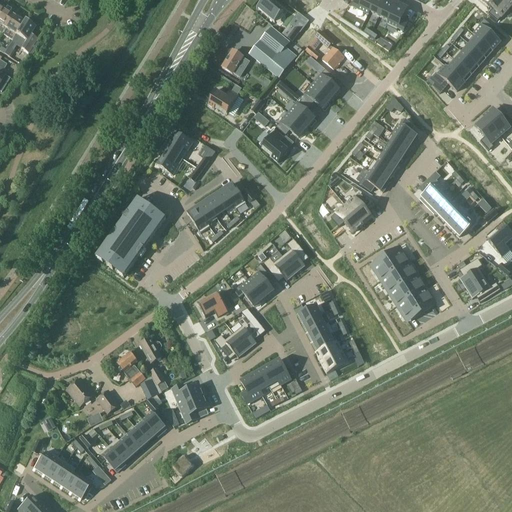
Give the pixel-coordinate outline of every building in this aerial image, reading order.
[(271,0),(264,0),(257,10),(258,9),(275,24),(284,13),(283,12),(283,13),(273,4),(274,2),(271,0)] [(356,0),(352,8),(368,15),(369,16),(370,14),(369,13),(375,0),(356,0)] [(385,0),(375,0),(369,13),(370,14),(379,18),(387,1),(385,0)] [(483,0),(482,1),(492,10),(488,15),(497,23),(501,18),(510,9),(499,0),(483,0)] [(511,0),(499,0),(510,9),(511,6),(511,0)] [(387,1),(379,18),(388,22),(389,23),(397,6),(387,1)] [(388,22),(386,27),(397,32),(398,30),(404,33),(409,21),(404,18),(407,11),(397,6),(389,23),(388,22)] [(0,33),(2,35),(13,17),(3,11),(0,15),(0,25),(0,26),(0,33)] [(23,23),(24,22),(23,23),(13,17),(2,35),(12,41),(16,36),(24,23),(23,23)] [(481,27),(473,35),(475,37),(475,36),(491,50),(491,51),(492,52),(500,44),(489,33),(493,29),(483,20),(479,25),(481,27)] [(24,23),(16,36),(26,42),(21,50),(30,56),(39,41),(30,36),(35,28),(24,22),(23,23),(24,23)] [(308,28),(296,42),(305,49),(316,35),(308,28)] [(271,29),(250,56),(279,80),(295,59),(284,50),(288,44),(271,29)] [(295,29),(287,39),(292,42),(299,33),(295,29)] [(320,33),(315,39),(316,40),(321,44),(327,50),(330,47),(333,43),(325,36),(320,33)] [(475,37),(468,45),(484,59),(491,51),(491,50),(475,36),(475,37)] [(306,52),(314,59),(315,60),(316,61),(320,56),(319,55),(314,51),(321,44),(316,40),(315,41),(306,52)] [(461,52),(461,53),(477,67),(484,59),(468,45),(461,52)] [(330,52),(322,62),(333,71),(344,59),(333,50),(330,47),(327,50),(330,52)] [(459,51),(452,60),(453,61),(454,61),(470,75),(477,67),(461,53),(461,52),(459,51)] [(233,52),(222,69),(232,75),(239,79),(249,63),(242,59),(243,59),(233,52)] [(0,92),(1,93),(10,80),(4,76),(2,80),(0,78),(0,72),(1,74),(6,66),(0,61),(0,92)] [(447,69),(463,83),(470,75),(454,61),(453,61),(447,69)] [(434,81),(431,85),(440,95),(444,90),(441,87),(445,83),(457,93),(465,84),(463,83),(447,69),(445,67),(438,76),(436,74),(432,79),(434,81)] [(303,84),(306,72),(293,68),(286,90),(292,92),(295,81),(303,84)] [(321,76),(313,86),(331,101),(339,92),(331,84),(335,79),(325,71),(321,76)] [(313,86),(301,100),(310,108),(314,103),(323,111),(331,101),(313,86)] [(216,91),(207,105),(215,110),(216,108),(227,115),(227,116),(228,115),(234,119),(244,102),(238,98),(239,98),(237,97),(231,93),(230,92),(226,98),(216,92),(217,91),(216,91)] [(301,100),(288,114),(307,130),(315,120),(306,113),(310,108),(301,100)] [(394,100),(387,108),(391,112),(394,108),(400,113),(403,109),(394,100)] [(259,102),(252,112),(256,115),(264,106),(259,102)] [(490,113),(483,118),(485,120),(501,138),(510,129),(495,112),(492,114),(490,113)] [(259,114),(255,119),(265,127),(269,123),(259,114)] [(288,114),(276,129),(286,137),(290,132),(299,139),(307,130),(288,114)] [(485,120),(476,128),(485,138),(480,143),(488,152),(493,148),(491,146),(501,138),(485,120)] [(398,125),(391,135),(393,136),(394,136),(411,147),(417,138),(411,134),(414,128),(403,121),(400,127),(398,125)] [(273,130),(260,146),(262,148),(263,148),(273,157),(271,158),(278,164),(289,151),(288,151),(280,145),(285,140),(273,130)] [(322,149),(319,147),(322,144),(312,133),(299,145),(311,159),(322,149)] [(169,144),(166,150),(179,158),(184,150),(188,153),(193,145),(178,135),(171,145),(169,144)] [(393,136),(388,145),(405,156),(411,147),(394,136),(393,136)] [(388,145),(382,154),(399,165),(405,156),(388,145)] [(164,157),(158,167),(173,177),(178,169),(174,166),(179,158),(166,150),(162,156),(164,157)] [(376,163),(393,174),(399,165),(382,154),(376,163)] [(204,160),(197,169),(202,173),(209,163),(204,160)] [(374,161),(367,171),(370,173),(370,172),(387,183),(393,174),(376,163),(374,161)] [(197,169),(190,179),(195,183),(202,173),(197,169)] [(370,173),(360,187),(371,194),(374,189),(383,194),(389,184),(387,183),(370,172),(370,173)] [(436,173),(428,181),(432,186),(441,178),(436,173)] [(332,175),(328,187),(330,189),(341,180),(332,175)] [(424,196),(421,199),(422,199),(429,207),(442,195),(443,195),(446,192),(438,183),(434,187),(424,196)] [(233,186),(224,192),(234,207),(236,211),(246,205),(233,185),(232,185),(233,186)] [(247,191),(243,195),(255,210),(260,207),(247,191)] [(224,192),(215,198),(225,213),(234,207),(224,192)] [(359,195),(345,207),(361,225),(370,217),(363,208),(368,204),(359,195)] [(442,195),(429,207),(437,215),(450,202),(443,195),(442,195)] [(215,198),(206,204),(216,219),(217,218),(225,213),(215,198)] [(98,256),(96,259),(103,263),(105,261),(109,264),(107,267),(113,271),(115,268),(119,271),(117,274),(124,279),(126,276),(139,258),(144,250),(166,220),(138,200),(98,256)] [(450,202),(437,215),(444,223),(457,210),(456,209),(450,202)] [(206,204),(197,210),(208,227),(209,226),(218,220),(217,218),(216,219),(206,204)] [(457,210),(444,223),(452,230),(468,215),(468,214),(460,206),(456,209),(457,210)] [(345,207),(331,219),(339,229),(344,224),(351,233),(354,231),(356,232),(363,226),(361,225),(345,207)] [(188,214),(187,215),(192,223),(189,225),(194,233),(198,231),(200,235),(210,228),(209,226),(208,227),(197,210),(188,215),(188,214)] [(493,211),(484,219),(488,224),(497,216),(493,211)] [(468,215),(452,230),(460,239),(476,223),(468,215)] [(489,242),(488,243),(502,259),(510,252),(506,247),(511,241),(511,235),(504,226),(498,232),(499,234),(489,243),(489,242)] [(285,233),(280,237),(285,243),(290,239),(285,233)] [(291,251),(283,258),(296,275),(305,268),(306,268),(303,264),(302,263),(307,259),(308,260),(309,260),(294,241),(287,246),(291,251)] [(401,251),(373,269),(406,321),(434,303),(401,251)] [(270,260),(264,265),(279,284),(279,283),(278,282),(283,278),(284,279),(287,283),(288,282),(287,282),(296,275),(283,258),(274,265),(270,260)] [(461,271),(459,272),(463,278),(460,280),(460,281),(466,290),(485,279),(479,269),(482,267),(478,260),(467,267),(461,271)] [(464,263),(458,267),(461,271),(467,267),(464,263)] [(502,265),(499,270),(508,277),(511,272),(502,265)] [(258,274),(249,282),(264,301),(274,293),(271,289),(264,280),(269,276),(261,266),(255,271),(258,274)] [(485,279),(466,290),(473,300),(472,300),(472,301),(476,298),(480,304),(501,291),(496,284),(491,288),(485,279)] [(237,286),(231,290),(239,300),(244,296),(254,308),(264,301),(249,282),(240,289),(237,286)] [(328,292),(321,296),(325,304),(332,300),(328,292)] [(205,300),(197,304),(205,319),(206,319),(206,318),(214,313),(218,319),(228,312),(218,295),(217,295),(218,296),(206,302),(205,300)] [(317,306),(297,316),(297,317),(299,316),(304,325),(322,316),(317,306)] [(243,328),(234,335),(247,352),(256,345),(257,345),(254,342),(253,340),(259,336),(260,337),(251,326),(257,322),(252,315),(246,320),(245,318),(239,323),(243,328)] [(322,316),(304,325),(309,335),(327,326),(327,325),(322,316)] [(327,326),(309,335),(314,345),(332,335),(334,334),(329,324),(327,325),(327,326)] [(140,330),(138,336),(146,338),(148,333),(140,330)] [(221,337),(215,342),(230,361),(231,361),(230,359),(235,355),(236,356),(238,360),(239,359),(247,352),(234,335),(225,342),(221,337)] [(332,335),(314,345),(318,354),(319,354),(337,345),(337,344),(332,335)] [(150,340),(140,346),(150,364),(161,359),(158,353),(161,351),(162,347),(160,344),(156,343),(153,345),(150,340)] [(318,354),(316,355),(322,365),(344,353),(339,343),(337,344),(337,345),(319,354),(318,354)] [(344,353),(322,365),(327,375),(349,363),(344,353)] [(131,355),(118,366),(123,372),(131,381),(136,388),(146,380),(140,373),(132,365),(136,361),(131,355)] [(279,361),(270,367),(281,386),(291,381),(279,361)] [(270,367),(260,372),(270,390),(271,392),(281,386),(270,367)] [(157,370),(150,374),(162,394),(168,390),(157,370)] [(260,372),(251,377),(261,395),(270,390),(260,372)] [(251,377),(241,383),(247,392),(241,396),(247,406),(263,397),(261,395),(251,377)] [(81,380),(67,392),(80,407),(94,396),(81,380)] [(153,381),(141,386),(148,401),(159,395),(153,381)] [(183,386),(172,391),(179,408),(204,398),(200,390),(198,391),(197,387),(185,392),(183,386)] [(110,392),(98,401),(108,415),(120,406),(110,392)] [(204,398),(179,408),(186,425),(189,424),(197,421),(195,415),(206,410),(205,407),(207,406),(204,398)] [(150,401),(146,405),(152,413),(154,414),(158,410),(150,401)] [(5,407),(1,416),(11,422),(16,413),(15,409),(9,406),(5,407)] [(173,411),(163,415),(168,420),(175,417),(173,411)] [(152,414),(143,421),(156,436),(156,437),(158,439),(158,438),(167,431),(152,414)] [(99,416),(88,421),(92,428),(102,423),(99,416)] [(1,417),(0,417),(0,430),(5,434),(11,423),(1,417)] [(143,421),(134,428),(136,430),(148,444),(156,437),(156,436),(143,421)] [(136,430),(128,437),(140,451),(148,444),(136,430)] [(85,436),(81,440),(88,449),(93,445),(85,436)] [(119,442),(119,443),(132,458),(140,451),(128,437),(127,436),(119,442)] [(117,441),(109,448),(124,465),(124,464),(132,458),(119,443),(119,442),(117,440),(117,441)] [(38,442),(33,453),(38,455),(43,444),(38,442)] [(109,448),(100,455),(117,474),(125,467),(126,466),(124,464),(124,465),(109,448)] [(48,452),(36,471),(45,477),(57,458),(48,452)] [(57,458),(45,477),(54,483),(66,464),(57,458)] [(185,458),(172,468),(180,477),(192,467),(185,458)] [(66,464),(54,483),(63,489),(73,474),(76,470),(66,464)] [(99,468),(94,473),(105,486),(111,482),(110,481),(99,468)] [(73,474),(63,489),(72,495),(82,480),(73,474)] [(82,480),(72,495),(81,501),(93,484),(83,478),(82,480)] [(30,498),(17,510),(18,511),(42,511),(45,510),(40,505),(38,506),(30,498)] [(10,503),(5,511),(12,511),(16,505),(10,503)]
